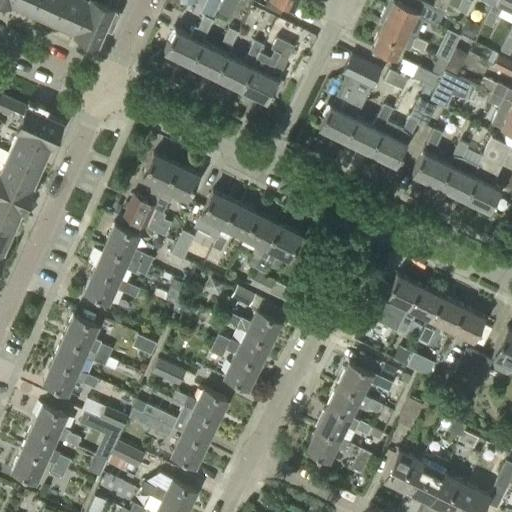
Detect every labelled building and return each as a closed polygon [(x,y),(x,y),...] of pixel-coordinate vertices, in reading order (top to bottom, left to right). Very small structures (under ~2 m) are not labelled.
[(10,0),(31,10),(35,0),(10,0)] [(53,19),(61,0),(35,0),(31,10),(53,19)] [(74,29),(87,0),(61,0),(53,19),(74,29)] [(113,5),(115,0),(87,0),(74,29),(73,30),(97,41),(106,21),(111,23),(114,16),(118,8),(113,5)] [(432,4),(423,0),(391,0),(383,19),(413,34),(414,33),(415,34),(423,17),(436,23),(438,19),(439,19),(445,7),(433,2),(432,4)] [(466,12),(471,0),(460,0),(457,8),(466,12)] [(511,6),(511,0),(492,0),(489,8),(483,20),(492,25),(503,2),(511,6)] [(206,29),(212,16),(203,12),(197,26),(192,23),(187,31),(175,25),(163,48),(189,61),(201,38),(206,29)] [(413,34),(383,19),(372,43),(395,53),(400,43),(409,48),(410,44),(423,49),(427,41),(414,35),(415,34),(414,33),(413,34)] [(477,26),(466,21),(461,30),(472,36),(477,26)] [(511,23),(500,48),(508,53),(511,45),(511,23)] [(223,37),(222,39),(230,45),(238,30),(229,25),(223,37)] [(259,50),(242,87),(265,99),(270,89),(275,92),(281,79),(276,76),(293,42),(277,34),(271,46),(273,47),(270,55),(259,50)] [(225,50),(201,38),(189,61),(214,73),(225,50)] [(242,87),(259,50),(263,42),(254,38),(244,59),(227,51),(225,50),(214,73),(242,87)] [(447,59),(451,50),(439,44),(435,53),(447,59)] [(356,114),(380,65),(352,51),(343,69),(350,73),(339,94),(342,96),(338,105),(329,101),(318,124),(344,137),(355,113),(356,114)] [(511,74),(511,58),(497,52),(491,65),(511,74)] [(440,56),(439,55),(431,70),(417,64),(402,57),(397,68),(433,85),(439,74),(439,75),(447,59),(440,56)] [(401,88),(407,76),(389,67),(383,79),(401,88)] [(444,67),(429,96),(443,103),(458,74),(444,67)] [(511,97),(511,85),(497,79),(495,82),(488,79),(486,85),(511,97)] [(511,130),(511,97),(486,85),(485,86),(492,90),(488,98),(498,103),(490,119),(500,124),(511,130)] [(26,103),(0,91),(0,106),(10,111),(5,122),(18,128),(49,142),(51,143),(62,119),(42,111),(44,106),(37,103),(37,102),(28,98),(26,103)] [(419,94),(408,114),(416,118),(425,123),(435,102),(419,94)] [(368,149),(390,105),(383,101),(377,113),(376,113),(372,122),(356,114),(355,113),(344,137),(368,149)] [(395,162),(416,118),(408,114),(403,126),(386,117),(392,106),(390,105),(368,149),(395,162)] [(435,144),(442,131),(433,126),(432,128),(425,141),(435,144)] [(40,163),(49,142),(18,128),(9,149),(40,163)] [(488,208),(496,193),(500,185),(492,181),(510,145),(491,136),(478,163),(462,195),(488,208)] [(478,163),(462,155),(461,155),(467,143),(459,139),(451,153),(452,153),(449,160),(437,182),(462,195),(478,163)] [(437,182),(449,160),(423,147),(412,170),(437,182)] [(31,184),(40,163),(9,149),(0,168),(0,171),(32,186),(32,185),(31,184)] [(154,206),(164,184),(175,161),(153,151),(142,174),(153,180),(149,189),(151,190),(148,197),(133,191),(130,198),(125,201),(125,207),(122,213),(141,222),(145,224),(154,206)] [(186,196),(197,171),(175,161),(164,184),(154,206),(162,210),(168,198),(170,199),(174,190),(186,196)] [(0,197),(22,208),(32,186),(0,171),(0,197)] [(200,212),(199,212),(193,225),(216,236),(218,233),(222,223),(234,200),(211,189),(200,212)] [(22,209),(22,208),(0,197),(0,224),(11,229),(20,208),(22,209)] [(110,206),(118,210),(121,203),(114,200),(110,206)] [(244,234),(256,211),(234,200),(222,223),(244,234)] [(255,266),(278,221),(256,211),(244,234),(266,245),(261,254),(253,250),(247,262),(255,266)] [(141,222),(122,213),(120,212),(116,221),(113,220),(103,243),(187,280),(196,263),(171,251),(170,253),(167,252),(163,260),(142,250),(131,245),(141,222)] [(289,256),(300,232),(278,221),(255,266),(257,267),(250,282),(268,291),(273,280),(263,274),(265,271),(264,270),(270,260),(272,261),(277,250),(289,256)] [(0,250),(2,252),(3,251),(1,250),(11,229),(0,224),(0,250)] [(194,234),(182,228),(171,250),(183,256),(194,234)] [(216,236),(212,245),(220,249),(226,237),(218,233),(216,236)] [(150,263),(103,243),(93,265),(117,276),(121,267),(127,270),(134,269),(145,274),(150,263)] [(107,298),(117,276),(93,265),(83,288),(107,298)] [(375,316),(396,326),(418,281),(396,270),(390,283),(379,278),(364,311),(375,316)] [(181,294),(185,283),(173,277),(166,292),(179,298),(181,294)] [(139,286),(130,282),(126,281),(122,290),(135,295),(139,286)] [(418,281),(396,326),(406,331),(416,309),(428,315),(440,291),(418,281)] [(249,305),(255,292),(237,283),(230,295),(249,305)] [(450,326),(462,302),(440,291),(428,315),(430,316),(450,326)] [(472,337),(484,313),(462,302),(450,326),(472,337)] [(269,341),(280,318),(255,306),(249,319),(241,315),(240,316),(228,310),(224,319),(244,329),(269,341)] [(108,355),(112,346),(100,341),(101,339),(91,334),(96,322),(73,312),(63,334),(108,355)] [(511,326),(507,324),(493,353),(495,354),(492,361),(494,366),(506,372),(510,370),(511,367),(511,326)] [(427,342),(433,329),(423,325),(418,337),(427,342)] [(269,341),(244,329),(239,340),(230,336),(229,338),(218,332),(213,341),(225,347),(234,351),(258,363),(269,341)] [(151,353),(156,341),(137,332),(131,344),(151,353)] [(108,355),(63,334),(53,356),(76,367),(82,354),(92,358),(114,368),(118,359),(108,355)] [(213,341),(209,349),(221,355),(225,347),(213,341)] [(392,356),(402,361),(408,350),(397,344),(392,356)] [(458,398),(462,390),(479,352),(468,347),(449,384),(461,390),(457,397),(458,398)] [(247,385),(258,363),(234,351),(223,373),(247,385)] [(469,404),(491,358),(479,352),(462,390),(458,398),(469,404)] [(98,377),(86,372),(76,367),(53,356),(43,379),(66,389),(72,376),(82,381),(82,380),(94,386),(98,377)] [(179,384),(186,369),(158,356),(151,370),(179,384)] [(434,360),(426,356),(419,369),(428,373),(434,360)] [(393,381),(380,375),(349,359),(338,382),(361,393),(368,379),(389,389),(393,381)] [(407,381),(411,374),(404,371),(401,379),(407,381)] [(378,412),(382,403),(361,393),(338,382),(327,403),(351,414),(356,404),(365,408),(366,406),(378,412)] [(216,419),(226,396),(202,385),(196,399),(175,389),(171,398),(183,403),(216,419)] [(410,424),(421,400),(410,395),(398,418),(410,424)] [(146,401),(136,397),(132,405),(142,410),(150,414),(151,414),(172,424),(181,429),(205,440),(216,419),(183,403),(177,416),(164,410),(146,401)] [(81,435),(69,430),(70,428),(59,423),(64,412),(39,401),(29,424),(53,435),(54,434),(76,444),(81,435)] [(371,425),(359,419),(351,415),(351,414),(327,403),(317,425),(340,436),(346,423),(367,433),(371,425)] [(99,415),(121,425),(126,413),(104,404),(99,415)] [(93,427),(115,437),(120,425),(98,416),(93,427)] [(462,435),(464,429),(463,428),(465,423),(452,417),(447,428),(459,434),(462,435)] [(172,424),(160,419),(156,427),(168,433),(172,424)] [(71,457),(59,452),(59,450),(49,445),(53,435),(29,424),(19,447),(44,457),(44,456),(54,461),(53,462),(66,467),(71,457)] [(373,452),(340,436),(317,425),(306,447),(329,458),(336,445),(356,455),(350,467),(363,474),(373,452)] [(194,464),(205,440),(181,429),(170,452),(194,464)] [(478,435),(464,429),(462,435),(459,434),(457,438),(473,445),(478,435)] [(140,448),(118,437),(117,437),(110,451),(111,451),(107,460),(122,467),(124,464),(131,468),(134,463),(136,464),(144,450),(140,448)] [(404,495),(413,476),(422,457),(421,456),(399,446),(384,476),(398,483),(396,494),(404,495)] [(34,480),(44,457),(19,447),(9,469),(34,480)] [(430,454),(423,451),(421,456),(422,457),(413,476),(404,495),(411,500),(418,492),(431,498),(445,468),(444,468),(448,458),(435,452),(430,454)] [(503,495),(508,486),(511,477),(511,459),(507,457),(496,481),(501,483),(496,492),(503,495)] [(63,475),(66,467),(53,462),(50,469),(63,475)] [(452,511),(453,510),(468,479),(445,468),(431,498),(443,505),(442,511),(452,511)] [(184,511),(196,487),(172,475),(166,488),(156,483),(155,484),(144,479),(139,488),(161,498),(160,500),(184,511)] [(480,511),(491,490),(468,479),(453,510),(452,511),(480,511)] [(184,511),(160,500),(155,511),(133,501),(128,511),(184,511)]
